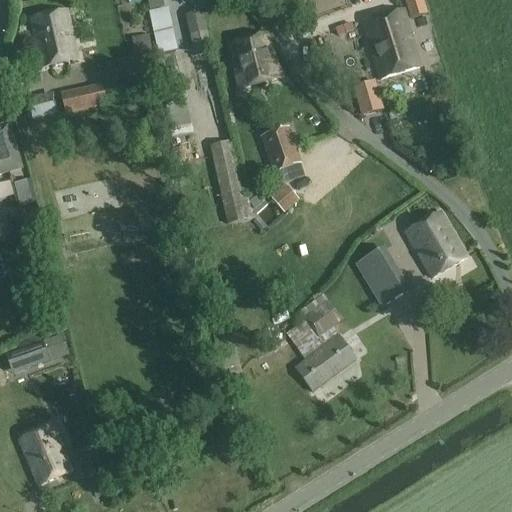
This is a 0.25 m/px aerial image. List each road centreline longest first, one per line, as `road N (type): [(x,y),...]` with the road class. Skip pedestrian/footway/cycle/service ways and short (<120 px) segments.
road 1 (unclassified): [(511,300),(476,226),(419,171),(347,121),(303,73),(257,0)]
road 2 (unclassified): [(277,511),(511,366)]
